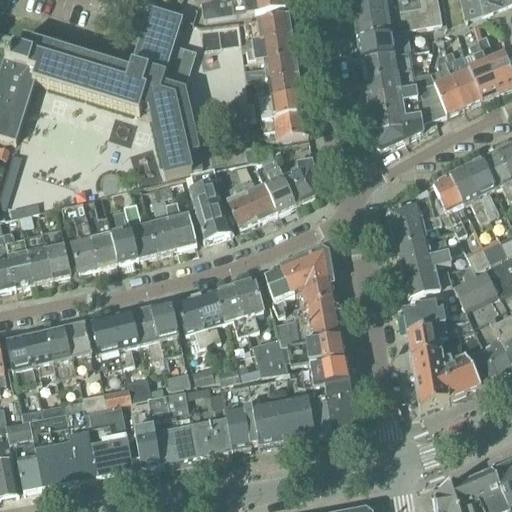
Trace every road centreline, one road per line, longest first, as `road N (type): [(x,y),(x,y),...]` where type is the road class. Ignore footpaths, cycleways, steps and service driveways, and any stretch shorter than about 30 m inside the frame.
road 1 (residential): [(0,318),(188,281),(354,218)]
road 2 (residential): [(396,467),(354,218)]
road 3 (tertiary): [(396,467),(167,511)]
road 4 (residential): [(350,194),(319,0)]
road 5 (residential): [(350,194),(511,111)]
road 6 (tertiary): [(511,420),(396,467)]
